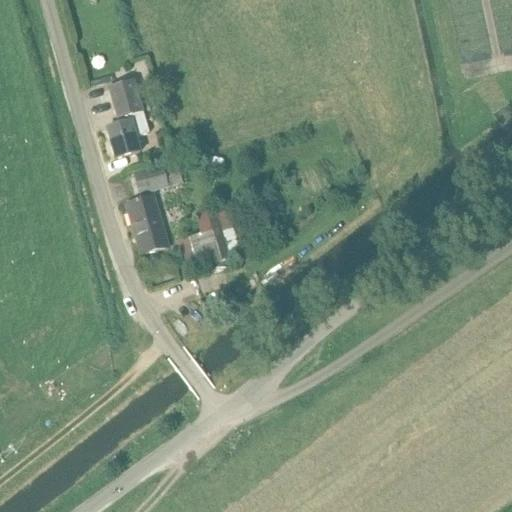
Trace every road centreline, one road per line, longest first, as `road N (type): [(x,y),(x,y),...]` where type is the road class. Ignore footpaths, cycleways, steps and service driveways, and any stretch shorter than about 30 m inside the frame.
road 1 (unclassified): [(229,409),(201,390),(123,267),(49,0)]
road 2 (unclassified): [(229,409),(316,334),(511,191)]
road 3 (unclassified): [(229,409),(315,381),(511,255)]
road 4 (unclassified): [(89,511),(229,409)]
